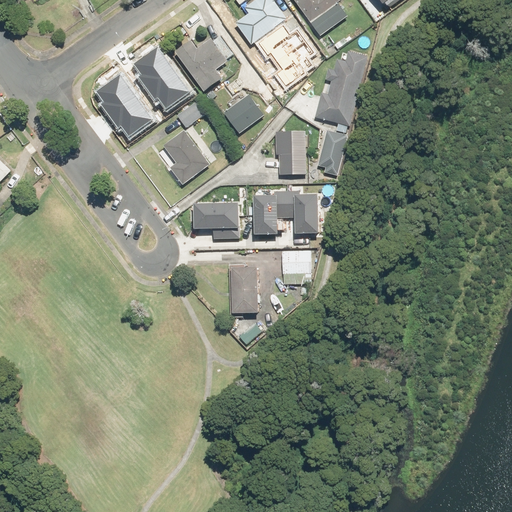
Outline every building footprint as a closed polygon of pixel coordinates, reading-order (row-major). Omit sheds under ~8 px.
[(249,12),(237,20),(252,42),(288,17),(275,0),(251,0),(244,5),(249,12)] [(296,0),(321,34),(347,16),(338,3),(342,0),(296,0)] [(283,28),(261,43),(269,55),(271,53),(282,70),(276,74),(285,86),(304,73),(303,71),(312,65),(307,57),(312,53),(297,31),(289,36),(283,28)] [(194,41),(178,52),(208,94),(228,80),(220,70),(232,61),(216,40),(201,50),(194,41)] [(142,74),(138,76),(157,103),(162,99),(169,109),(194,91),(161,45),(134,63),(142,74)] [(325,93),(319,119),(351,126),(368,57),(354,54),(351,63),(340,61),(338,72),(332,69),(330,80),(335,82),(332,95),(325,93)] [(102,102),(99,105),(118,131),(122,128),(129,137),(154,120),(121,73),(95,92),(102,102)] [(253,95),(228,113),(244,134),(268,117),(253,95)] [(206,97),(179,116),(188,128),(215,108),(206,97)] [(330,130),(321,165),(330,167),(329,173),(341,177),(352,136),(330,130)] [(283,156),(284,174),(310,174),(309,131),(280,132),(280,156),(283,156)] [(173,168),(184,184),(211,166),(187,133),(168,147),(180,163),(173,168)] [(0,187),(14,172),(0,158),(0,187)] [(257,196),(257,234),(281,233),(280,215),(289,215),(289,191),(277,191),(277,195),(257,196)] [(289,191),(289,215),(299,214),(300,232),(324,231),(322,194),(303,195),(303,191),(289,191)] [(198,204),(198,228),(217,227),(217,238),(243,238),(243,204),(198,204)] [(288,250),(287,274),(315,275),(316,251),(288,250)] [(232,265),(233,317),(267,316),(266,268),(248,268),(248,265),(232,265)] [(258,321),(241,336),(250,346),(267,331),(258,321)]
